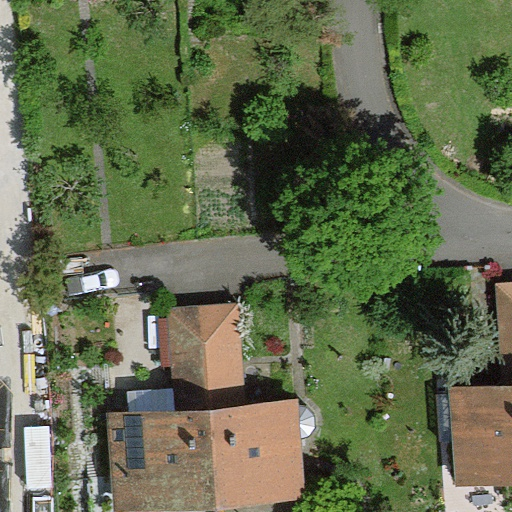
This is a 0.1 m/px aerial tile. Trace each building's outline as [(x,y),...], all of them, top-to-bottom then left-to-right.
[(508,383),(511,383),(511,282),(500,283),(508,383)] [(205,307),(212,407),(245,405),(238,305),(205,307)] [(180,409),(212,407),(205,307),(172,309),(180,409)] [(511,383),(508,383),(457,388),(462,480),(511,476),(511,383)] [(296,402),(245,405),(212,407),(219,499),(303,493),(296,402)] [(180,409),(128,414),(134,506),(219,499),(212,407),(180,409)]
